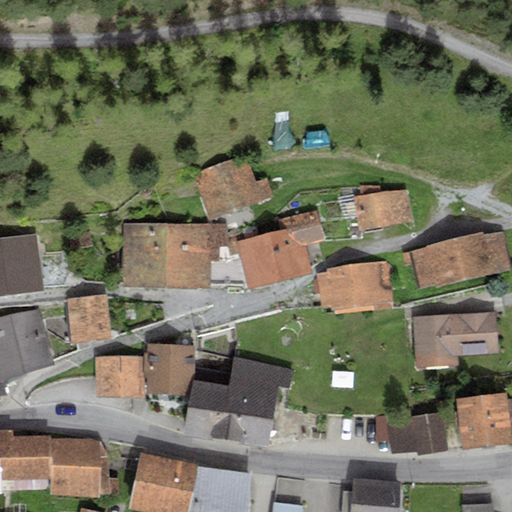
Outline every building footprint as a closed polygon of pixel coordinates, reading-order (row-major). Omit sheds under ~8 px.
[(208,218),(272,195),(266,178),(255,182),(245,157),(191,174),(208,218)] [(360,229),(410,221),(405,190),(380,193),(379,185),(360,185),(361,196),(354,197),(360,229)] [(315,210),(278,219),(281,229),(269,233),(279,279),(312,272),(305,244),(324,240),(315,210)] [(165,286),(167,223),(123,223),(122,286),(165,286)] [(167,223),(165,286),(209,286),(209,261),(218,260),(219,245),(224,245),(225,223),(167,223)] [(228,232),(230,255),(238,253),(245,289),(279,279),(269,233),(258,236),(256,225),(228,232)] [(91,245),(90,231),(68,234),(70,248),(91,245)] [(480,234),(402,253),(405,266),(412,264),(418,288),(509,269),(503,233),(480,234)] [(37,235),(0,239),(0,294),(43,290),(37,235)] [(318,275),(322,309),(333,308),(334,315),(391,307),(385,262),(329,270),(329,273),(318,275)] [(106,296),(67,299),(72,342),(110,338),(106,296)] [(0,317),(0,382),(3,382),(54,365),(37,309),(0,317)] [(494,312),(454,314),(456,354),(498,353),(494,312)] [(454,314),(414,317),(417,367),(457,366),(456,354),(454,314)] [(148,391),(194,392),(195,345),(148,344),(148,353),(144,353),(144,378),(148,378),(148,391)] [(142,397),(141,356),(95,358),(96,399),(142,397)] [(188,431),(272,447),(284,386),(291,387),(295,370),(237,359),(232,386),(198,380),(188,431)] [(511,439),(505,392),(456,399),(463,448),(511,443),(511,439)] [(441,412),(413,417),(418,451),(418,455),(448,452),(441,412)] [(418,451),(413,417),(376,418),(376,443),(390,441),(391,454),(418,451)] [(12,430),(0,430),(0,459),(2,479),(51,478),(51,438),(51,436),(13,436),(12,430)] [(51,438),(51,478),(51,495),(100,498),(100,493),(119,497),(118,478),(108,478),(107,457),(98,441),(91,439),(51,438)] [(189,511),(197,465),(140,454),(129,509),(143,511),(189,511)] [(246,511),(250,475),(199,468),(191,511),(246,511)] [(349,511),(352,487),(276,479),(272,511),(349,511)] [(398,511),(401,485),(352,482),(352,487),(349,511),(398,511)]
